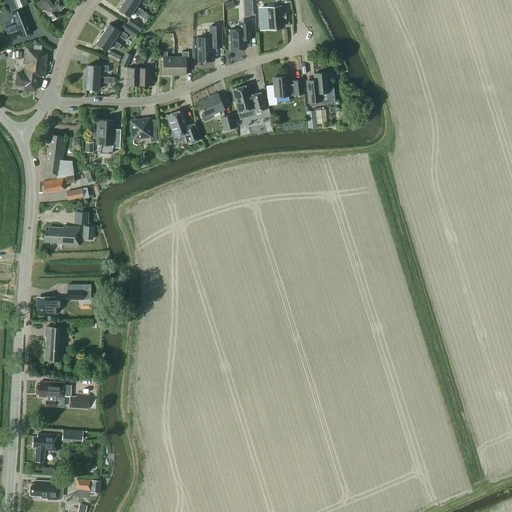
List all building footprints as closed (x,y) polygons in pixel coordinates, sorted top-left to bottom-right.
[(13,0),(17,9),(28,4),(26,0),(13,0)] [(38,0),(35,3),(42,11),(44,9),(53,19),(60,14),(58,11),(66,5),(61,0),(38,0)] [(136,7),(125,0),(119,10),(129,17),(133,11),(140,15),(144,10),(136,6),(136,7)] [(232,0),(224,3),(227,10),(235,7),(232,0)] [(281,7),(267,8),(268,28),(283,27),(281,7)] [(22,8),(10,13),(14,23),(6,27),(11,41),(32,33),(22,8)] [(143,26),(131,17),(127,23),(140,31),(143,26)] [(231,49),(246,49),(245,41),(252,40),(251,21),(239,22),(239,29),(230,29),(231,49)] [(121,28),(135,37),(139,31),(125,22),(121,28)] [(113,41),(114,40),(117,35),(125,40),(128,35),(120,30),(110,24),(103,34),(113,41)] [(222,47),(222,26),(210,26),(210,30),(210,37),(204,37),(197,37),(197,61),(215,60),(214,47),(222,47)] [(113,41),(103,34),(96,44),(107,51),(111,45),(122,52),(125,47),(114,40),(113,41)] [(38,76),(45,76),(48,54),(42,50),(25,48),(23,64),(25,64),(24,73),(17,73),(16,84),(25,85),(25,89),(36,90),(38,76)] [(9,52),(8,57),(14,59),(21,60),(22,52),(19,52),(19,51),(17,51),(13,52),(9,52)] [(121,56),(111,51),(108,57),(110,58),(118,62),(121,56)] [(174,75),(175,57),(167,57),(167,51),(161,51),(161,57),(163,57),(163,75),(174,75)] [(120,64),(126,67),(132,55),(126,52),(120,64)] [(175,57),(174,75),(186,75),(186,57),(188,57),(188,52),(182,52),(182,57),(175,57)] [(99,77),(99,76),(100,71),(109,71),(109,65),(99,65),(87,65),(87,77),(99,77)] [(139,85),(139,67),(128,67),(127,85),(139,85)] [(139,67),(139,85),(151,86),(151,67),(139,67)] [(327,72),(314,73),(315,79),(307,80),(309,102),(310,105),(312,106),(332,103),(335,100),(334,87),(329,88),(327,72)] [(116,83),(116,77),(99,76),(99,77),(87,77),(86,89),(99,90),(99,83),(116,83)] [(288,81),(287,76),(274,77),(275,83),(268,83),(268,91),(275,90),(276,96),(270,96),(271,105),(278,104),(278,96),(302,94),(301,80),(288,81)] [(232,89),(238,112),(254,108),(255,112),(266,109),(262,92),(251,95),(248,84),(232,89)] [(200,102),(204,112),(202,113),(201,115),(203,120),(205,120),(212,118),(213,116),(212,114),(224,109),(218,93),(211,96),(212,98),(200,102)] [(174,138),(185,134),(188,144),(201,139),(195,123),(188,125),(182,109),(166,115),(174,138)] [(326,109),(315,110),(315,111),(317,123),(327,122),(326,109)] [(317,123),(315,111),(307,112),(309,128),(317,127),(317,123)] [(221,116),(224,130),(236,127),(233,114),(221,116)] [(120,148),(121,134),(114,133),(114,120),(98,119),(97,144),(101,144),(101,148),(100,147),(100,153),(108,154),(108,152),(112,153),(113,147),(120,148)] [(134,138),(150,136),(151,141),(158,141),(156,129),(150,129),(149,119),(132,121),(134,138)] [(63,160),(66,139),(63,139),(63,136),(51,134),(49,147),(47,147),(43,179),(61,177),(74,174),(72,161),(63,160)] [(86,142),(85,152),(93,152),(94,142),(86,142)] [(169,152),(167,145),(160,147),(162,154),(169,152)] [(93,169),(102,167),(100,159),(91,161),(93,169)] [(46,193),(66,188),(65,184),(75,181),(74,174),(61,177),(44,181),(46,193)] [(66,192),(68,200),(83,197),(81,188),(66,192)] [(75,210),(75,222),(89,222),(89,211),(75,210)] [(62,245),(78,246),(80,227),(63,226),(63,228),(49,227),(48,229),(45,229),(44,239),(48,239),(47,242),(62,243),(62,245)] [(67,299),(84,299),(84,289),(68,289),(67,299)] [(56,306),(61,306),(62,298),(56,298),(56,297),(51,297),(39,297),(38,315),(50,315),(55,315),(56,306)] [(46,359),(62,360),(63,328),(46,327),(46,336),(47,336),(46,359)] [(37,384),(36,394),(40,394),(39,396),(47,397),(56,397),(64,398),(64,396),(70,397),(70,396),(71,396),(72,385),(65,384),(65,383),(40,381),(40,384),(37,384)] [(77,393),(76,393),(76,396),(71,396),(70,396),(70,397),(70,408),(89,409),(89,394),(87,394),(77,393)] [(46,399),(45,406),(56,406),(57,400),(55,400),(56,397),(47,397),(47,399),(46,399)] [(82,437),(87,437),(87,431),(63,429),(62,440),(82,441),(82,437)] [(45,450),(57,451),(58,435),(38,434),(38,436),(34,436),(33,446),(36,446),(36,461),(44,462),(45,450)] [(102,480),(77,479),(76,489),(91,490),(90,492),(101,493),(102,480)] [(43,481),(34,481),(34,484),(31,484),(30,495),(41,496),(41,497),(48,498),(47,499),(58,500),(59,482),(43,481)]
